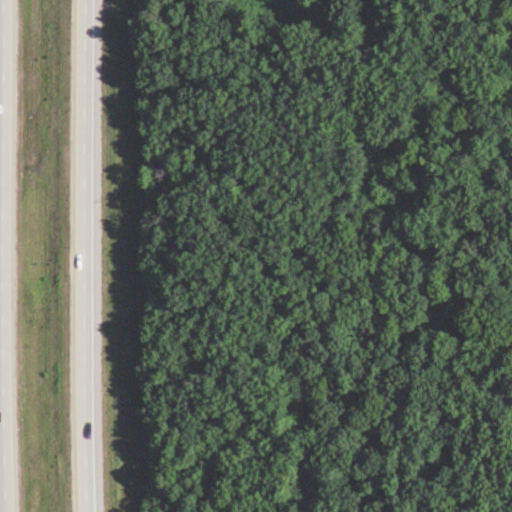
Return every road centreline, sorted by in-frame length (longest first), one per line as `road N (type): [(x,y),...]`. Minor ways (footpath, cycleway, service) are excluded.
road 1 (motorway): [(90,511),(88,0)]
road 2 (motorway): [(5,0),(7,511)]
